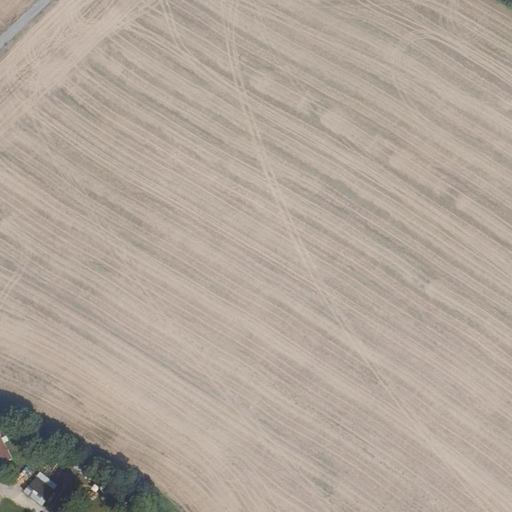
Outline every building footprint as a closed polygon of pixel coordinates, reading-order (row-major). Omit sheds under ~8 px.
[(0,466),(13,460),(0,433),(0,466)] [(33,442),(47,452),(53,444),(38,435),(33,442)] [(72,456),(66,465),(82,475),(88,465),(72,456)] [(50,488),(36,477),(28,488),(42,498),(50,488)] [(66,503),(75,511),(94,492),(84,483),(66,503)]
